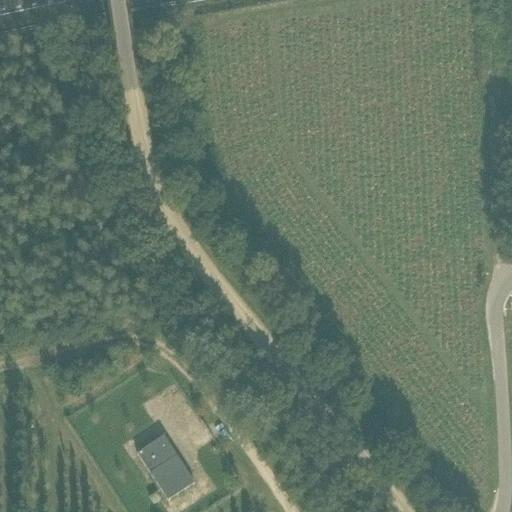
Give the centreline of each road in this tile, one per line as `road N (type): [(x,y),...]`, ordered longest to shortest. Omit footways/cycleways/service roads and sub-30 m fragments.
road 1 (unclassified): [(403,511),(165,206),(148,170),(117,0)]
road 2 (track): [(291,511),(201,377),(172,354),(132,345),(0,365)]
road 3 (unclassified): [(511,278),(493,306),(511,480)]
